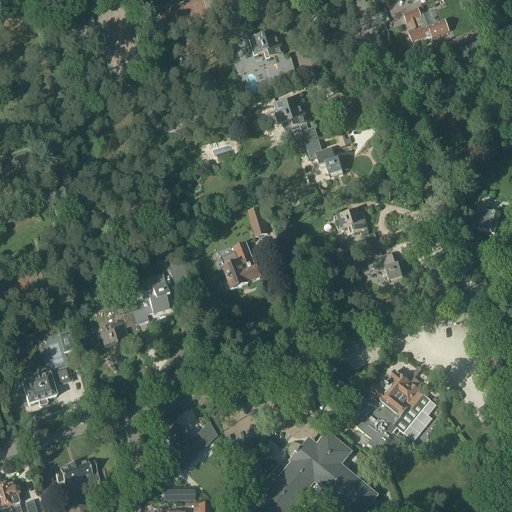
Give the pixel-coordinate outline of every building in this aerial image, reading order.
[(239,0),(224,0),(229,14),(243,10),(239,0)] [(432,40),(445,36),(449,34),(445,22),(428,28),(423,15),(420,16),(418,10),(403,15),(406,25),(411,23),(413,31),(408,33),(412,45),(431,38),(432,40)] [(61,21),(65,33),(93,24),(89,11),(79,14),(79,15),(61,21)] [(280,77),(290,74),(294,73),(290,60),(284,62),(278,39),(270,42),(268,35),(250,40),(247,29),(241,31),(244,42),(244,43),(249,41),(254,58),(264,55),(265,61),(276,58),(277,64),(276,64),(280,77)] [(457,48),(464,45),(462,38),(454,41),(457,48)] [(454,52),(456,57),(457,62),(464,59),(467,68),(486,62),(479,43),(460,49),(461,49),(454,52)] [(297,82),(294,73),(290,74),(280,77),(280,80),(269,83),(271,91),(284,87),(283,86),(297,82)] [(458,100),(463,79),(450,76),(446,97),(458,100)] [(282,125),(285,135),(288,143),(302,138),(305,146),(318,142),(314,129),(308,131),(301,108),(293,111),(290,101),(275,106),(276,113),(266,116),(270,129),(282,125)] [(318,142),(305,146),(310,162),(316,160),(320,173),(326,171),(329,181),(343,177),(337,157),(334,158),(332,150),(321,153),(318,142)] [(205,163),(204,166),(205,170),(208,171),(212,170),(213,167),(212,163),(209,162),(205,163)] [(471,230),(486,234),(486,235),(488,238),(492,238),(494,237),(497,227),(503,229),(508,213),(499,210),(498,217),(484,213),(483,218),(475,216),(471,230)] [(256,240),(267,236),(260,211),(248,215),(256,240)] [(365,251),(378,247),(375,235),(368,237),(361,214),(354,217),(353,214),(334,219),(338,233),(348,230),(350,236),(360,233),(365,251)] [(378,247),(365,251),(370,268),(376,266),(380,278),(386,276),(389,287),(403,282),(397,263),(394,264),(392,256),(382,259),(378,247)] [(234,249),(217,255),(228,284),(227,284),(226,285),(225,287),(226,290),(226,291),(227,291),(228,292),(229,292),(231,291),(231,292),(241,288),(248,286),(248,285),(260,280),(256,268),(251,270),(250,266),(253,265),(251,260),(250,257),(240,261),(239,262),(238,261),(234,249)] [(339,271),(337,262),(329,264),(331,273),(339,271)] [(129,278),(126,269),(120,271),(123,280),(129,278)] [(154,298),(148,300),(151,309),(133,314),(136,327),(148,323),(147,317),(169,310),(167,302),(170,301),(164,282),(151,286),(154,298)] [(124,331),(131,329),(136,327),(133,314),(116,319),(118,325),(105,329),(107,335),(99,337),(99,338),(97,338),(101,352),(120,346),(119,343),(127,341),(124,331)] [(28,406),(31,405),(37,404),(38,407),(40,408),(46,407),(47,405),(46,401),(55,398),(52,386),(57,385),(58,387),(71,384),(67,369),(54,373),(55,376),(49,377),(49,376),(21,384),(28,406)] [(348,422),(372,442),(368,445),(378,453),(397,430),(404,435),(430,403),(423,397),(423,396),(417,392),(422,386),(421,386),(413,380),(413,379),(410,377),(406,383),(395,373),(389,380),(390,381),(385,386),(381,383),(377,388),(375,387),(369,394),(370,395),(348,422)] [(188,455),(190,453),(192,455),(195,458),(203,449),(194,440),(192,443),(175,427),(160,442),(181,463),(188,456),(188,455)] [(247,511),(289,511),(290,511),(299,500),(303,504),(312,493),(323,503),(330,495),(335,499),(332,503),(342,511),(364,511),(379,494),(372,488),(355,474),(352,478),(339,467),(349,455),(327,437),(317,449),(311,444),(307,449),(305,447),(304,448),(303,449),(300,446),(299,445),(298,445),(296,444),(295,444),(294,444),(293,445),(292,445),(291,446),(290,447),(289,448),(288,449),(288,450),(288,451),(287,452),(288,454),(288,455),(289,456),(289,457),(290,458),(292,459),(284,469),(274,480),(278,483),(274,488),(269,495),(265,491),(247,511)] [(54,475),(57,484),(63,482),(64,487),(92,479),(91,474),(96,473),(94,463),(88,465),(87,463),(78,466),(77,464),(68,466),(69,468),(59,471),(60,473),(54,475)] [(0,510),(10,508),(10,511),(20,511),(18,505),(16,498),(17,498),(18,495),(17,491),(13,489),(12,490),(11,486),(5,488),(4,485),(4,486),(0,483),(0,510)] [(44,502),(54,501),(52,483),(41,485),(44,502)] [(192,492),(164,492),(164,503),(192,503),(192,492)] [(24,505),(26,511),(35,511),(33,502),(24,505)]
